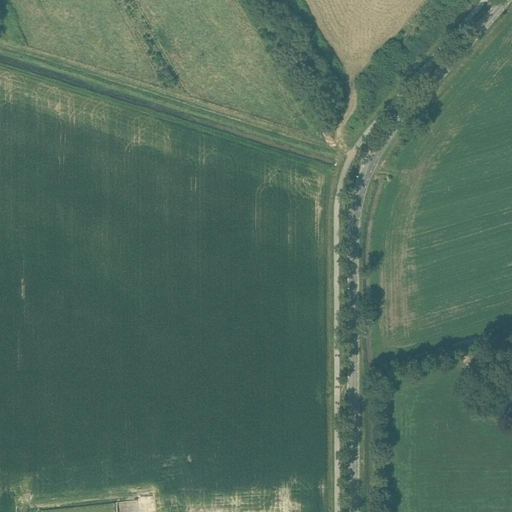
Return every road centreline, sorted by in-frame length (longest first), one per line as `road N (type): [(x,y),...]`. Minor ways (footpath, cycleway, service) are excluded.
road 1 (tertiary): [(352,511),(357,195),(386,136),(505,0)]
road 2 (track): [(366,166),(0,45)]
